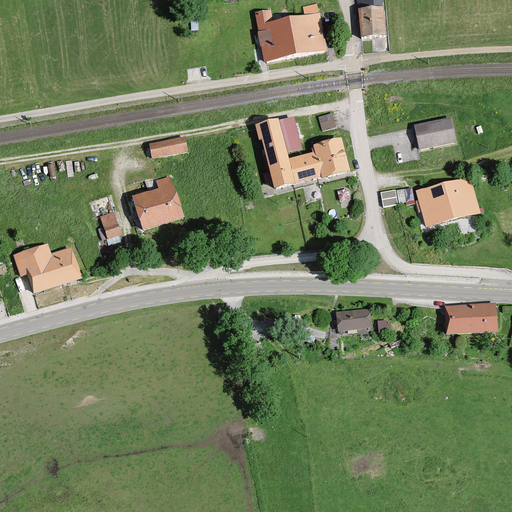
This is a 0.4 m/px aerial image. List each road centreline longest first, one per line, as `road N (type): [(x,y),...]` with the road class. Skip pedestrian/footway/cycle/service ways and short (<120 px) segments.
road 1 (unclassified): [(0,119),(352,62)]
road 2 (track): [(511,395),(329,382),(247,326),(227,289)]
road 3 (primary): [(511,294),(227,289)]
road 4 (primary): [(227,289),(119,304),(0,334)]
road 5 (residential): [(373,233),(352,62)]
road 6 (unclassified): [(227,289),(249,264),(349,253),(373,233)]
road 7 (unclassified): [(352,62),(511,49)]
road 8 (residential): [(511,283),(404,269),(373,233)]
road 9 (track): [(372,181),(511,152)]
